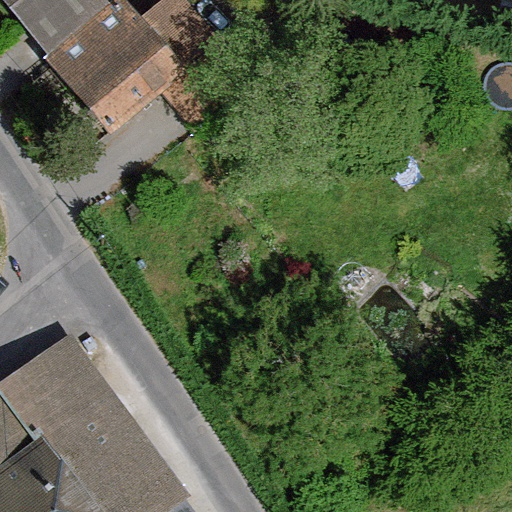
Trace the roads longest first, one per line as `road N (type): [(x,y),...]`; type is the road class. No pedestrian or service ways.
road 1 (unclassified): [(240,511),(76,265)]
road 2 (unknown): [(47,220),(174,118)]
road 3 (unclassified): [(76,265),(0,148)]
